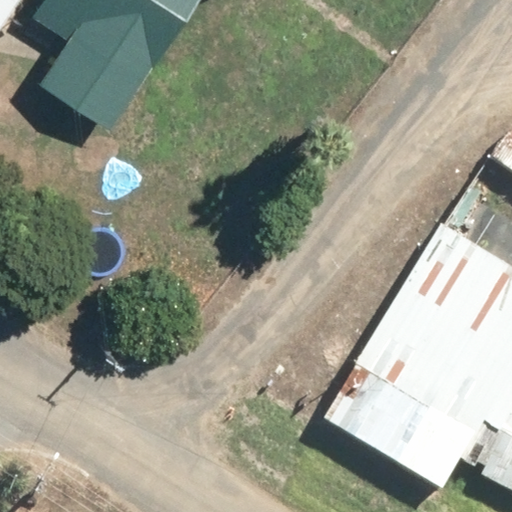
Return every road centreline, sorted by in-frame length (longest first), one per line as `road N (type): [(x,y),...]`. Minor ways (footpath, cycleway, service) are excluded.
road 1 (track): [(135,456),(511,48)]
road 2 (unclassified): [(227,511),(0,374)]
